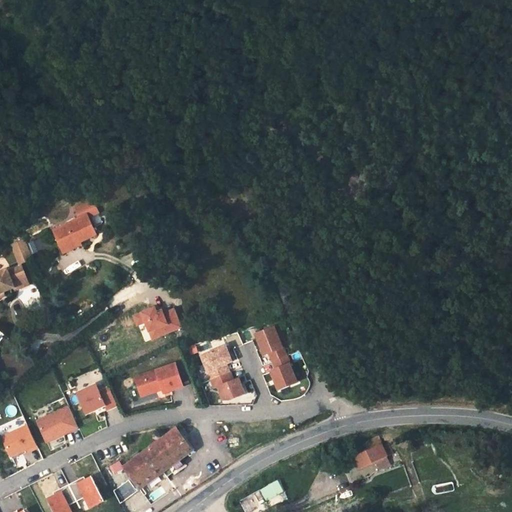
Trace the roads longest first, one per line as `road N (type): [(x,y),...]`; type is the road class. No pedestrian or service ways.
road 1 (unclassified): [(292,0),(339,97),(358,179),(350,184),(325,164),(278,114),(250,106),(234,122),(239,162),(255,229),(301,345),(351,430)]
road 2 (track): [(233,193),(187,173),(100,170),(0,194)]
road 3 (track): [(111,304),(150,284),(193,201),(214,192),(248,199)]
road 4 (secondary): [(188,511),(260,462),(351,430)]
road 5 (secondary): [(351,430),(418,417),(511,428)]
